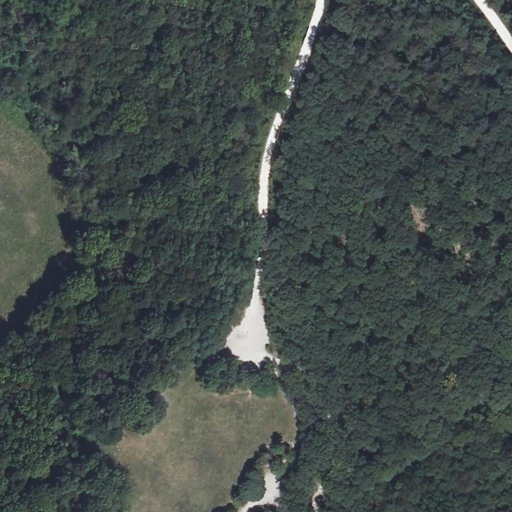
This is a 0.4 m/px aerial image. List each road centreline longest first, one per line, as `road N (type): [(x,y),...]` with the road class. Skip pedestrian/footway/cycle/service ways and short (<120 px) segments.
road 1 (track): [(319,0),(271,135),(263,209),(273,295),(325,423),(321,491)]
road 2 (track): [(511,353),(492,388),(427,452),(394,474),(321,491)]
